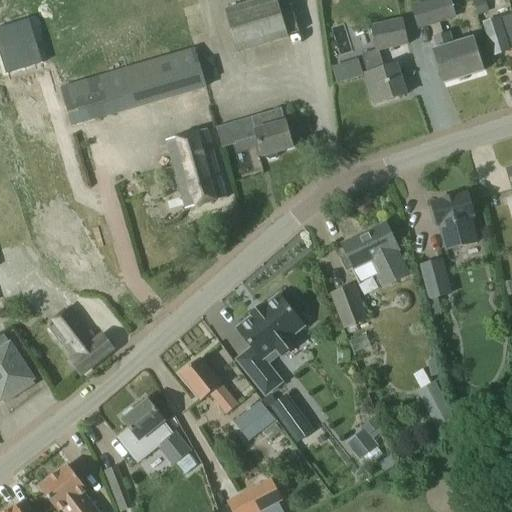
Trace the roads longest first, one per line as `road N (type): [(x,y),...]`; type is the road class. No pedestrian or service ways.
road 1 (tertiary): [(0,469),(344,181)]
road 2 (residential): [(344,181),(327,143),(309,0)]
road 3 (tertiary): [(344,181),(511,124)]
